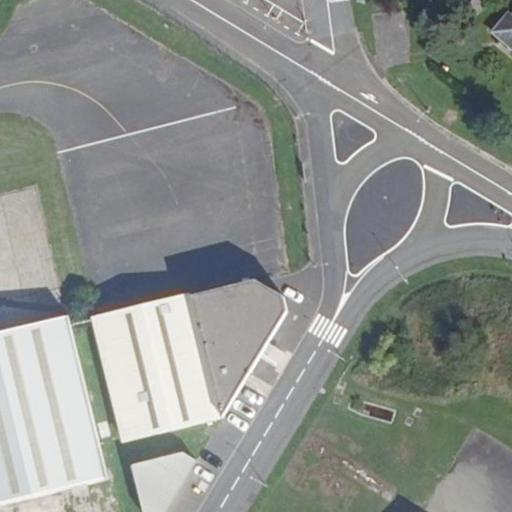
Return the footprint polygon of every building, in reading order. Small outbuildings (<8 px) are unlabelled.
[(488,0),(468,0),(468,1),(480,11),(488,0)] [(511,14),(505,9),(490,30),(511,47),(511,35),(505,30),(511,21),(511,14)] [(260,277),(92,318),(121,442),(221,417),(286,319),(283,294),(262,284),(260,277)] [(118,511),(70,315),(0,332),(0,511),(118,511)] [(181,452),(128,466),(138,511),(163,511),(194,458),(181,452)]
